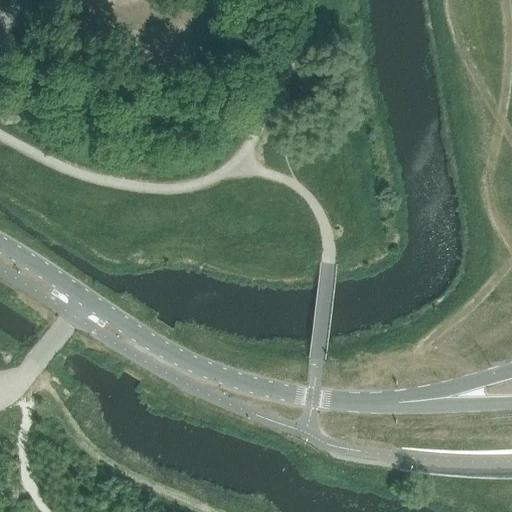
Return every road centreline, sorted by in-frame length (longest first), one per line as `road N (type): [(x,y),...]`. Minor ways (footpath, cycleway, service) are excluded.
road 1 (tertiary): [(312,398),(177,358),(0,247)]
road 2 (tertiary): [(312,398),(395,402),(511,389)]
